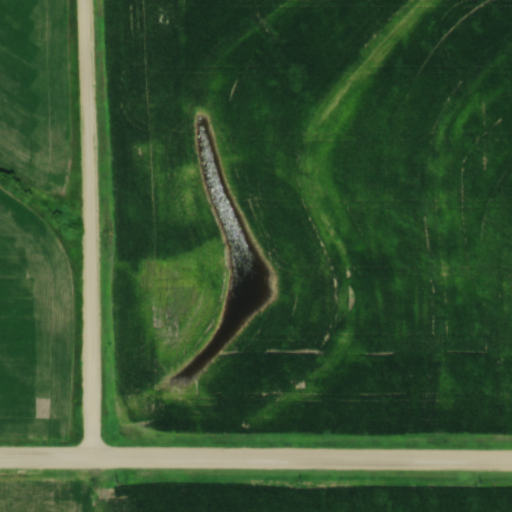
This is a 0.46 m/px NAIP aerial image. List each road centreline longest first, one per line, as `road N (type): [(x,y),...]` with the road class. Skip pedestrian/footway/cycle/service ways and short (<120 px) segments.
road 1 (tertiary): [(0,459),(511,463)]
road 2 (residential): [(93,460),(89,0)]
